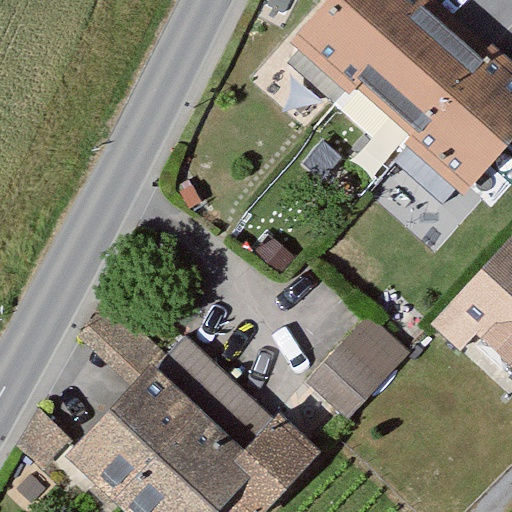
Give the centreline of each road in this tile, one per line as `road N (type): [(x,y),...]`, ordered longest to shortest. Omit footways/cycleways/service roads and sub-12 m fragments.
road 1 (tertiary): [(0,404),(208,0)]
road 2 (unknown): [(112,196),(206,238),(294,337)]
